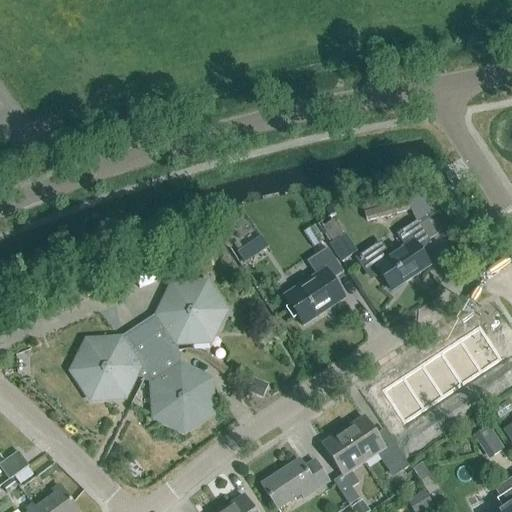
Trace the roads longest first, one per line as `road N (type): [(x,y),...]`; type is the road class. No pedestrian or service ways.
road 1 (tertiary): [(0,206),(290,112),(444,84)]
road 2 (residential): [(151,511),(251,430),(502,270)]
road 3 (residential): [(0,395),(128,511)]
road 4 (residential): [(511,224),(461,140),(444,84)]
